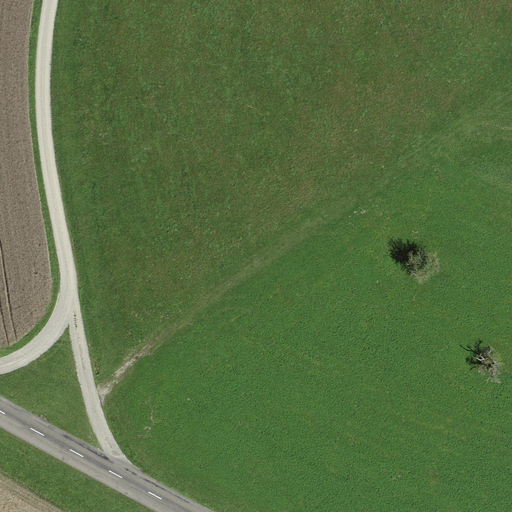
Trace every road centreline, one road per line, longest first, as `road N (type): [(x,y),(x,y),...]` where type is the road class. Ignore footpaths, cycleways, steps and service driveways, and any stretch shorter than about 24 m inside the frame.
road 1 (track): [(50,0),(43,117),(90,402),(124,483)]
road 2 (track): [(90,402),(209,295),(362,191)]
road 3 (unclassified): [(177,511),(0,413)]
